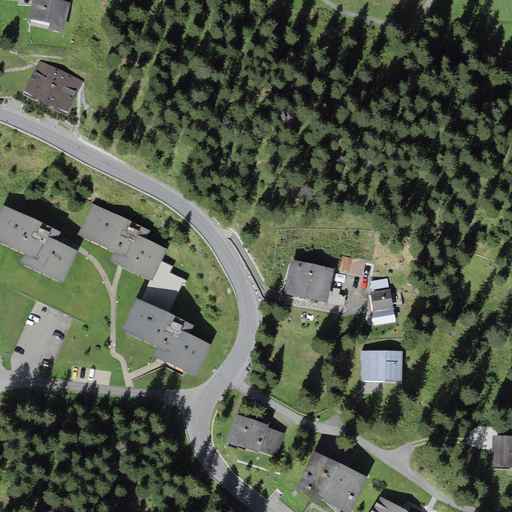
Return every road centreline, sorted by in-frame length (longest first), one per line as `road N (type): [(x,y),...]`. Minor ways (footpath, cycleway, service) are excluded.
road 1 (residential): [(226,373),(243,346),(246,302),(207,227),(165,194),(0,112)]
road 2 (residential): [(226,373),(290,416),(349,435),(480,511)]
road 3 (residential): [(0,387),(206,402)]
road 4 (residential): [(266,511),(206,455),(198,429),(206,402)]
road 5 (track): [(322,0),(376,22),(408,20),(430,0)]
